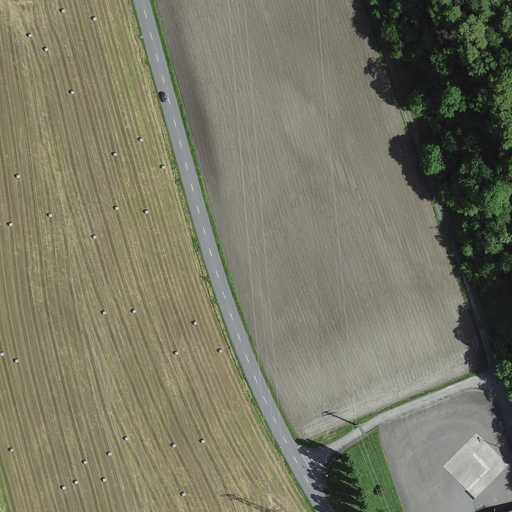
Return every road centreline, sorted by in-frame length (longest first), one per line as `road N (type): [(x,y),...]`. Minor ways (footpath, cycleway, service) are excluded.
road 1 (tertiary): [(299,466),(239,338),(141,0)]
road 2 (unclassified): [(299,466),(393,413),(495,374)]
